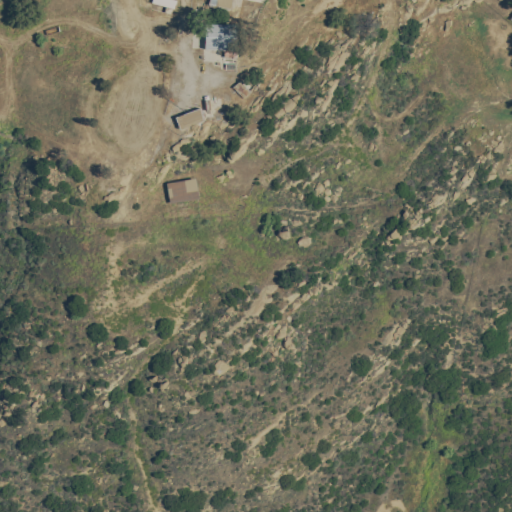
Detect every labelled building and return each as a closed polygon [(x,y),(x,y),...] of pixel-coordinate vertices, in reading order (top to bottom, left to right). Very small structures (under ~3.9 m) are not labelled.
[(176,0),(176,4),(176,3),(174,8),(152,2),(152,0),(176,0)] [(217,5),(217,7),(217,6),(216,10),(210,9),(211,6),(208,6),(209,0),(233,0),(232,7),(217,5)] [(206,23),(237,24),(236,49),(206,48),(206,23)] [(200,107),(205,121),(181,129),(176,116),(200,107)] [(199,198),(170,203),(167,182),(196,177),(199,198)]
